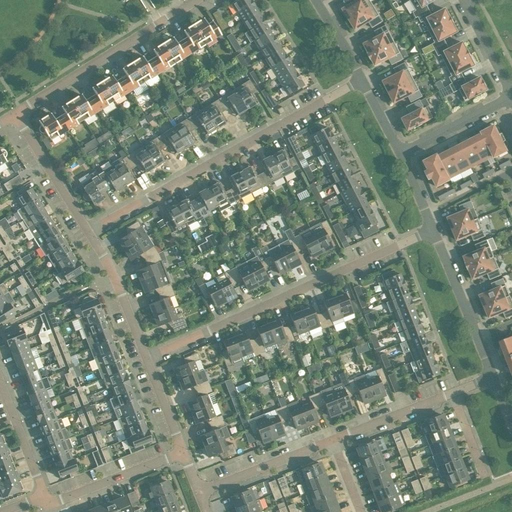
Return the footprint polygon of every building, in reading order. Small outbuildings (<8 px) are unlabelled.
[(237,0),(231,4),(236,13),(252,3),(250,0),(237,0)] [(351,5),(343,10),(349,20),(373,5),(369,0),(354,0),(355,2),(351,5)] [(418,17),(429,11),(426,5),(434,0),(409,0),(416,11),(413,13),(416,18),(418,17)] [(255,7),(252,3),(236,13),(242,23),(258,13),(255,7)] [(349,20),(356,30),(363,25),(364,25),(368,22),(372,28),(383,21),(373,5),(349,20)] [(432,16),(429,11),(418,17),(421,23),(424,21),(429,32),(452,21),(450,18),(446,9),(432,16)] [(218,25),(223,22),(217,11),(212,15),(218,25)] [(261,18),(258,13),(242,23),(248,32),(264,22),(261,18)] [(193,25),(205,45),(211,41),(211,42),(221,35),(212,21),(212,22),(207,25),(204,19),(200,22),(199,21),(193,25)] [(435,50),(446,44),(444,39),(457,32),(453,24),(453,23),(452,21),(429,32),(435,43),(432,44),(435,50)] [(218,25),(222,31),(227,28),(223,22),(218,25)] [(248,32),(245,34),(250,43),(254,41),(269,31),(266,26),(264,22),(248,32)] [(187,37),(182,41),(190,55),(200,48),(205,45),(193,25),(187,29),(183,32),(187,37)] [(369,55),(394,43),(385,26),(374,32),(377,38),(372,40),(364,45),(369,54),(368,54),(369,55)] [(273,36),(269,31),(254,41),(259,50),(275,40),(273,36)] [(235,40),(231,34),(226,37),(230,43),(235,40)] [(181,61),(190,55),(182,41),(177,44),(173,38),(169,41),(169,40),(163,44),(175,64),(180,60),(181,61)] [(241,49),(235,40),(230,43),(236,52),(241,49)] [(278,44),(275,40),(259,50),(265,59),(281,49),(277,44),(278,44)] [(403,60),(394,43),(369,55),(372,60),(375,66),(383,62),(389,59),(392,65),(403,60)] [(446,44),(435,50),(438,56),(441,55),(446,66),(469,54),(467,51),(463,43),(449,50),(446,44)] [(156,56),(151,60),(160,74),(170,68),(169,67),(175,64),(163,44),(157,48),(153,51),(156,56)] [(284,55),(281,49),(265,59),(271,68),(287,58),(284,55)] [(470,57),(469,54),(446,66),(452,76),(449,78),(452,84),(464,78),(461,73),(474,66),(470,57)] [(150,80),(160,74),(151,60),(146,63),(143,57),(139,60),(138,59),(132,63),(144,83),(150,79),(150,80)] [(271,68),(276,78),(292,68),(289,62),(287,58),(271,68)] [(239,63),(242,69),(247,66),(244,60),(239,63)] [(126,75),(121,79),(129,93),(139,87),(139,86),(144,83),(132,63),(126,67),(122,70),(126,75)] [(383,82),(389,93),(413,80),(405,63),(393,69),(397,75),(391,77),(392,78),(383,82)] [(276,78),(282,87),(298,77),(296,73),(292,68),(276,78)] [(119,99),(129,93),(121,79),(115,82),(112,76),(108,79),(108,78),(102,82),(114,102),(119,98),(119,99)] [(300,81),(298,77),(282,87),(288,96),(304,86),(300,81)] [(482,81),(481,78),(467,85),(464,78),(452,84),(449,85),(453,93),(459,90),(465,102),(475,96),(475,97),(481,94),(481,93),(487,90),(485,87),(486,87),(483,81),(482,81)] [(234,90),(247,110),(258,103),(252,94),(256,91),(249,80),(234,90)] [(422,97),(413,80),(389,93),(394,103),(402,99),(403,99),(408,97),(411,103),(422,97)] [(108,105),(114,102),(102,82),(95,86),(96,86),(92,89),(95,94),(90,98),(99,112),(109,106),(108,105)] [(234,90),(219,99),(226,111),(230,108),(235,117),(247,110),(234,90)] [(77,97),(71,101),(83,121),(89,117),(89,118),(99,112),(90,98),(85,101),(81,95),(77,98),(77,97)] [(219,99),(203,109),(216,129),(227,122),(222,113),(226,111),(219,99)] [(402,119),(408,131),(416,127),(416,128),(422,125),(421,124),(433,118),(427,107),(424,108),(420,100),(406,107),(410,115),(402,119)] [(65,114),(59,117),(68,131),(78,125),(78,124),(83,121),(71,101),(65,105),(61,108),(65,114)] [(277,110),(279,115),(285,112),(282,107),(277,110)] [(203,109),(188,119),(195,130),(199,127),(205,136),(216,129),(203,109)] [(45,134),(46,133),(48,137),(51,141),(58,136),(58,137),(68,131),(59,117),(54,120),(51,114),(47,117),(47,116),(40,120),(41,121),(38,122),(41,126),(40,126),(40,127),(39,127),(39,128),(39,129),(39,130),(39,131),(39,132),(40,133),(41,134),(42,134),(43,134),(44,134),(45,134)] [(150,114),(145,117),(149,123),(154,120),(150,114)] [(188,119),(173,128),(185,148),(197,141),(191,132),(195,130),(188,119)] [(309,130),(312,135),(310,136),(316,146),(332,137),(330,133),(327,127),(319,132),(316,126),(309,130)] [(481,133),(482,134),(493,156),(494,158),(507,151),(503,143),(506,141),(502,133),(499,135),(494,126),(481,133)] [(173,128),(157,138),(164,149),(169,146),(174,155),(185,148),(173,128)] [(482,162),(493,156),(482,134),(471,140),(482,162)] [(296,156),(301,153),(292,136),(287,139),(296,156)] [(316,146),(320,155),(337,147),(334,141),(332,137),(316,146)] [(157,138),(152,141),(142,147),(155,167),(166,160),(160,151),(164,149),(157,138)] [(471,140),(460,145),(471,168),(482,162),(471,140)] [(85,147),(82,149),(85,154),(86,153),(91,150),(87,144),(84,146),(85,147)] [(471,168),(460,145),(449,151),(460,173),(471,168)] [(142,147),(127,157),(134,168),(138,165),(144,174),(155,167),(142,147)] [(320,155),(325,165),(342,156),(340,152),(337,147),(320,155)] [(272,156),(283,177),(299,169),(293,157),(289,160),(284,150),(272,156)] [(449,179),(460,173),(449,151),(438,157),(449,179)] [(450,181),(449,179),(438,157),(437,155),(424,162),(429,171),(426,172),(430,180),(433,179),(437,187),(450,181)] [(265,172),(261,174),(267,186),(283,177),(272,156),(260,162),(265,172)] [(325,165),(330,175),(347,166),(344,160),(342,156),(325,165)] [(127,157),(122,160),(121,158),(111,164),(112,166),(124,186),(136,179),(130,170),(134,168),(127,157)] [(112,166),(97,175),(106,191),(110,188),(113,193),(124,186),(112,166)] [(252,166),(240,172),(251,194),(267,186),(261,174),(257,176),(252,166)] [(330,175),(335,184),(352,175),(350,172),(347,166),(330,175)] [(106,191),(97,175),(94,172),(89,175),(88,174),(79,179),(83,184),(81,185),(85,192),(84,192),(84,193),(83,194),(83,195),(83,196),(83,198),(83,199),(84,200),(85,200),(86,201),(87,201),(88,201),(90,201),(90,200),(94,206),(105,198),(102,193),(106,191)] [(233,188),(229,190),(235,202),(251,194),(240,172),(228,178),(233,188)] [(7,192),(23,182),(18,175),(3,185),(7,192)] [(335,184),(340,194),(357,185),(354,180),(354,179),(352,175),(335,184)] [(220,183),(208,189),(217,207),(218,207),(220,212),(236,204),(235,202),(229,190),(225,192),(220,183)] [(308,186),(313,196),(318,193),(313,183),(308,186)] [(340,194),(345,203),(362,195),(360,191),(357,185),(340,194)] [(16,198),(22,208),(37,198),(31,189),(26,192),(24,188),(16,193),(19,197),(16,198)] [(207,212),(217,207),(208,189),(196,195),(201,205),(197,207),(203,218),(209,216),(207,212)] [(313,196),(315,200),(318,205),(323,202),(318,193),(313,196)] [(345,203),(350,213),(367,204),(364,199),(362,195),(345,203)] [(22,208),(17,211),(22,220),(42,208),(37,198),(22,208)] [(188,199),(176,205),(185,223),(187,227),(203,218),(197,207),(193,209),(188,199)] [(456,215),(448,218),(452,229),(473,221),(473,220),(478,219),(471,201),(459,206),(462,212),(456,215)] [(328,204),(322,207),(325,213),(331,211),(328,204)] [(369,210),(367,204),(350,213),(355,223),(372,214),(370,210),(369,210)] [(175,229),(185,223),(176,205),(164,211),(169,221),(165,223),(171,235),(177,232),(175,229)] [(48,217),(42,208),(22,220),(28,230),(33,226),(48,217)] [(331,211),(325,213),(329,220),(334,217),(331,211)] [(368,229),(367,229),(377,224),(374,218),(372,214),(355,223),(360,232),(362,232),(362,233),(363,233),(364,233),(365,233),(366,233),(367,233),(367,232),(368,231),(368,230),(368,229)] [(54,226),(48,217),(33,226),(39,235),(54,226)] [(485,237),(478,219),(473,220),(473,221),(452,229),(457,241),(466,237),(471,235),(473,241),(485,237)] [(119,240),(126,250),(147,237),(141,227),(140,227),(136,222),(126,229),(129,234),(119,240)] [(320,223),(309,229),(321,252),(332,247),(327,236),(332,233),(326,222),(321,225),(320,223)] [(332,226),(335,233),(341,230),(337,224),(332,226)] [(39,235),(44,245),(60,235),(54,226),(39,235)] [(300,236),(294,239),(300,250),(305,247),(311,257),(321,252),(309,229),(299,234),(300,236)] [(335,233),(341,243),(346,240),(341,230),(335,233)] [(10,241),(8,238),(4,232),(0,234),(0,235),(5,244),(10,241)] [(65,244),(60,235),(44,245),(39,248),(45,257),(47,256),(65,244)] [(154,247),(147,237),(126,250),(132,261),(142,254),(145,260),(157,254),(152,247),(154,247)] [(295,253),(300,250),(294,239),(288,242),(290,246),(281,251),(280,251),(289,268),(300,263),(295,253)] [(466,264),(468,268),(494,258),(487,240),(475,245),(478,251),(472,253),(464,257),(467,263),(466,264)] [(12,244),(10,241),(5,244),(5,246),(10,254),(14,251),(10,245),(12,244)] [(71,253),(65,244),(47,256),(52,265),(71,253)] [(0,250),(0,251),(2,251),(5,256),(10,254),(5,246),(3,245),(0,246),(0,250)] [(259,250),(262,255),(268,266),(273,264),(279,274),(289,268),(280,251),(281,251),(279,246),(269,252),(266,246),(259,250)] [(14,251),(10,254),(13,259),(14,261),(15,260),(17,262),(21,259),(18,255),(17,256),(14,251)] [(52,265),(58,274),(77,263),(77,262),(71,253),(52,265)] [(9,262),(13,259),(10,254),(5,256),(9,262)] [(160,262),(157,254),(145,260),(148,267),(137,271),(142,282),(166,273),(161,262),(160,262)] [(263,269),(268,266),(262,255),(256,258),(256,257),(245,262),(257,285),(268,279),(263,269)] [(26,256),(21,259),(17,262),(20,268),(25,265),(23,262),(28,259),(26,256)] [(494,258),(468,268),(469,270),(469,269),(473,279),(482,276),(487,274),(490,280),(501,275),(494,258)] [(81,275),(80,274),(83,272),(77,262),(77,263),(58,274),(56,276),(62,285),(67,282),(70,280),(71,281),(72,282),(73,282),(74,283),(75,283),(76,283),(77,283),(78,282),(79,281),(80,281),(80,280),(81,279),(81,278),(81,277),(81,276),(81,275)] [(236,269),(230,271),(236,283),(241,280),(247,290),(257,285),(245,262),(235,267),(236,269)] [(13,272),(18,270),(14,264),(10,266),(13,272)] [(381,275),(383,281),(382,281),(386,291),(404,284),(402,280),(400,274),(396,276),(393,270),(381,275)] [(214,279),(216,284),(225,301),(236,296),(231,286),(236,283),(230,271),(224,274),(214,279)] [(28,280),(32,278),(29,272),(24,274),(28,280)] [(157,289),(159,295),(171,290),(169,285),(170,284),(166,273),(142,282),(146,293),(157,289)] [(21,285),(25,282),(22,276),(17,279),(21,285)] [(206,289),(204,285),(200,277),(194,281),(204,299),(209,297),(215,307),(225,301),(216,284),(206,289)] [(32,278),(28,280),(31,286),(36,283),(32,278)] [(480,296),(485,307),(510,296),(503,279),(491,284),(494,290),(488,292),(489,292),(480,296)] [(25,282),(21,285),(24,291),(29,288),(25,282)] [(0,285),(0,297),(3,296),(8,293),(2,284),(0,285)] [(386,291),(390,301),(407,294),(405,289),(405,288),(404,284),(386,291)] [(358,302),(364,300),(359,286),(353,288),(358,302)] [(34,290),(38,297),(43,305),(48,302),(43,294),(38,287),(34,290)] [(173,296),(171,290),(159,295),(161,300),(150,305),(155,316),(173,309),(169,298),(173,296)] [(334,298),(343,322),(360,315),(355,302),(349,304),(345,294),(334,298)] [(389,313),(394,311),(412,304),(410,300),(407,294),(390,301),(386,303),(389,313)] [(3,296),(0,297),(0,310),(9,305),(3,296)] [(511,300),(510,296),(485,307),(489,318),(498,315),(503,313),(506,319),(511,316),(511,300)] [(82,305),(79,307),(83,317),(100,310),(100,311),(101,311),(96,300),(93,301),(92,300),(92,299),(91,298),(89,298),(88,297),(87,297),(86,297),(85,298),(84,298),(84,299),(83,299),(83,300),(82,301),(82,302),(82,303),(82,304),(82,305)] [(31,301),(36,309),(40,306),(35,298),(31,301)] [(327,313),(321,315),(327,328),(343,322),(334,298),(323,303),(327,313)] [(367,306),(364,300),(358,302),(361,308),(367,306)] [(15,318),(13,315),(15,314),(9,304),(9,305),(0,310),(0,323),(1,323),(3,326),(15,318)] [(394,311),(398,321),(415,315),(413,309),(412,304),(394,311)] [(312,307),(301,311),(310,335),(327,328),(321,315),(316,317),(312,307)] [(186,329),(184,324),(182,318),(183,317),(181,313),(176,315),(173,309),(155,316),(159,327),(170,323),(174,334),(186,329)] [(58,327),(55,318),(51,310),(47,312),(53,329),(58,327)] [(104,321),(100,311),(100,310),(83,317),(78,319),(82,329),(104,321)] [(294,326),(288,328),(293,341),(310,335),(301,311),(290,316),(294,326)] [(44,313),(39,316),(42,324),(47,322),(44,313)] [(364,315),(366,322),(372,320),(369,313),(364,315)] [(398,321),(402,331),(419,325),(418,320),(415,315),(398,321)] [(278,320),(267,324),(276,348),(293,341),(288,328),(282,330),(278,320)] [(366,322),(368,327),(369,329),(374,326),(372,320),(366,322)] [(108,331),(104,321),(82,329),(86,339),(108,331)] [(260,339),(254,341),(260,354),(276,348),(267,324),(256,329),(260,339)] [(402,331),(406,341),(423,335),(421,329),(419,325),(402,331)] [(25,340),(26,340),(22,329),(20,330),(18,327),(5,332),(6,335),(4,336),(8,347),(9,347),(9,346),(25,340)] [(62,337),(58,327),(53,329),(57,339),(62,337)] [(112,341),(108,331),(86,339),(90,349),(112,341)] [(245,333),(234,337),(243,361),(260,354),(254,341),(249,343),(245,333)] [(377,341),(375,336),(374,334),(369,336),(371,343),(377,341)] [(406,341),(410,351),(427,345),(426,340),(425,341),(423,335),(406,341)] [(66,347),(62,337),(57,339),(61,349),(66,347)] [(226,368),(243,361),(234,337),(223,342),(226,352),(221,354),(226,368)] [(511,337),(500,342),(504,354),(501,356),(505,366),(508,364),(511,373),(511,337)] [(29,350),(26,340),(25,340),(9,346),(9,347),(13,356),(29,350)] [(58,350),(54,340),(49,342),(53,352),(58,350)] [(116,351),(112,341),(90,349),(94,359),(116,351)] [(379,347),(377,341),(371,343),(374,350),(379,347)] [(325,348),(329,357),(336,355),(332,345),(325,348)] [(410,351),(414,361),(431,355),(429,349),(427,345),(410,351)] [(70,357),(66,347),(61,349),(65,359),(70,357)] [(33,360),(29,350),(13,356),(17,366),(33,360)] [(62,360),(58,350),(53,352),(57,362),(62,360)] [(120,361),(116,351),(94,359),(98,369),(103,367),(120,361)] [(379,355),(382,362),(388,360),(385,353),(379,355)] [(175,368),(180,380),(198,372),(194,362),(198,360),(196,354),(184,359),(186,364),(175,368)] [(304,367),(311,364),(307,354),(300,357),(304,367)] [(433,361),(431,355),(414,361),(410,363),(414,373),(435,365),(434,361),(433,361)] [(37,370),(33,360),(17,366),(21,376),(37,370)] [(123,371),(120,361),(103,367),(107,377),(123,371)] [(437,369),(435,365),(414,373),(418,383),(439,375),(437,369)] [(381,368),(364,375),(374,399),(385,395),(381,384),(386,382),(381,368)] [(41,380),(37,370),(21,376),(24,386),(41,380)] [(107,377),(107,378),(103,379),(107,389),(111,387),(127,381),(123,371),(107,377)] [(195,387),(197,392),(209,388),(206,381),(202,383),(198,372),(180,380),(184,391),(195,387)] [(330,386),(340,412),(351,408),(347,397),(353,395),(348,381),(344,373),(338,375),(341,383),(331,387),(330,386)] [(387,376),(390,382),(395,380),(393,373),(387,376)] [(364,375),(348,381),(353,395),(358,393),(362,403),(374,399),(364,375)] [(71,380),(74,386),(74,388),(76,387),(76,388),(80,387),(78,384),(76,378),(71,380)] [(45,390),(41,380),(24,386),(28,396),(45,390)] [(395,380),(390,382),(394,394),(400,391),(395,380)] [(131,391),(127,381),(111,387),(115,397),(131,391)] [(320,392),(314,395),(319,408),(325,406),(329,416),(340,412),(330,386),(330,387),(320,391),(319,390),(319,391),(320,392)] [(80,387),(76,388),(80,399),(85,397),(81,387),(80,387)] [(188,402),(193,413),(211,406),(207,395),(211,394),(209,388),(197,392),(199,398),(188,402)] [(49,400),(45,390),(28,396),(32,407),(49,400)] [(115,397),(115,398),(110,400),(113,410),(119,408),(135,401),(131,391),(115,397)] [(309,401),(299,406),(307,425),(318,421),(314,410),(319,408),(314,395),(308,397),(309,401)] [(53,410),(49,400),(32,407),(36,417),(53,410)] [(113,410),(117,419),(122,417),(123,418),(139,411),(135,401),(119,408),(113,410)] [(296,402),(280,408),(286,421),(291,419),(295,430),(307,425),(299,406),(298,406),(296,402)] [(86,413),(88,419),(93,417),(98,416),(94,406),(84,410),(86,413)] [(208,420),(210,426),(222,421),(219,415),(215,417),(211,406),(193,413),(197,424),(208,420)] [(264,414),(265,419),(273,438),(284,434),(280,423),(286,421),(280,408),(264,414)] [(57,420),(53,410),(36,417),(40,427),(57,420)] [(143,421),(139,411),(123,418),(122,417),(117,419),(121,430),(143,421)] [(262,443),(273,438),(265,419),(264,414),(247,421),(252,434),(258,432),(262,443)] [(424,420),(425,422),(424,422),(429,433),(447,426),(442,415),(433,419),(432,417),(424,420)] [(57,421),(57,420),(40,427),(44,437),(65,429),(61,419),(57,421)] [(121,430),(125,440),(147,431),(143,421),(121,430)] [(201,435),(206,447),(224,439),(224,440),(230,437),(225,426),(224,427),(222,421),(210,426),(212,431),(201,435)] [(428,446),(451,437),(451,436),(450,436),(447,426),(429,433),(424,435),(428,446)] [(68,439),(65,429),(44,437),(48,447),(68,439)] [(401,432),(405,443),(411,440),(407,429),(401,432)] [(125,440),(131,454),(144,449),(143,445),(152,441),(148,431),(147,431),(125,440)] [(396,446),(402,444),(398,433),(392,435),(396,446)] [(432,456),(455,448),(451,437),(428,446),(432,456)] [(48,447),(52,457),(69,451),(72,449),(68,439),(48,447)] [(227,446),(224,439),(206,447),(210,458),(221,454),(223,459),(235,455),(233,449),(234,448),(232,444),(227,446)] [(357,449),(361,460),(379,453),(374,442),(373,440),(365,443),(366,445),(357,449)] [(106,447),(100,450),(106,464),(112,462),(106,447)] [(455,448),(432,456),(436,467),(441,465),(459,458),(455,448)] [(0,467),(10,464),(7,456),(10,455),(7,449),(0,452),(0,467)] [(52,457),(56,467),(73,460),(69,451),(52,457)] [(103,465),(97,451),(91,453),(97,468),(101,466),(103,465)] [(383,463),(379,453),(361,460),(365,470),(365,471),(383,464),(383,463)] [(459,459),(459,458),(441,465),(445,476),(463,469),(459,459)] [(56,467),(55,467),(59,478),(69,474),(70,478),(79,475),(73,460),(56,467)] [(365,471),(369,481),(387,474),(392,472),(388,461),(383,463),(383,464),(365,471)] [(296,472),(300,484),(324,474),(319,463),(310,467),(310,465),(302,468),(302,470),(296,472)] [(0,467),(0,483),(18,476),(15,470),(13,471),(10,464),(0,467)] [(458,483),(467,480),(463,469),(445,476),(450,487),(451,488),(459,485),(458,483)] [(300,484),(304,494),(328,485),(328,484),(324,474),(300,484)] [(369,481),(373,492),(391,485),(391,484),(387,474),(369,481)] [(20,482),(18,476),(0,483),(0,492),(2,498),(21,491),(18,483),(20,482)] [(277,480),(281,491),(287,489),(283,478),(277,480)] [(268,484),(273,494),(279,492),(274,481),(268,484)] [(151,488),(155,498),(171,492),(167,482),(159,485),(158,483),(150,486),(151,488)] [(391,485),(373,492),(374,492),(378,502),(395,495),(395,496),(400,494),(396,483),(391,484),(391,485)] [(308,504),(314,502),(314,503),(332,496),(328,485),(304,494),(308,504)] [(232,498),(236,509),(254,502),(250,491),(249,491),(248,489),(240,492),(241,494),(232,498)] [(134,492),(127,495),(132,507),(139,505),(134,492)] [(175,502),(171,492),(155,498),(159,508),(175,502),(175,501),(175,502)] [(404,505),(400,494),(395,496),(395,495),(378,502),(381,511),(385,511),(391,510),(392,511),(400,509),(399,507),(404,505)] [(314,503),(317,511),(321,511),(336,506),(332,496),(314,503)] [(118,511),(130,511),(125,498),(114,502),(118,511)] [(254,502),(236,509),(237,511),(259,511),(263,511),(259,500),(254,502)] [(105,506),(104,506),(106,511),(118,511),(114,502),(105,506)] [(178,511),(175,502),(159,508),(159,511),(178,511)]
